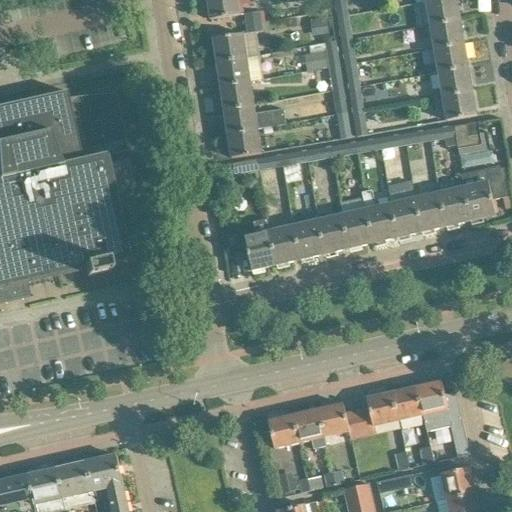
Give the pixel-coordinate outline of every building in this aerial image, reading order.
[(208,0),(211,21),(241,16),(238,0),(208,0)] [(347,7),(346,0),(334,0),(336,9),(347,7)] [(461,22),(456,0),(445,0),(427,3),(431,27),(461,22)] [(246,15),(247,25),(262,23),(260,13),(246,15)] [(351,31),(349,17),(338,19),(340,32),(351,31)] [(465,45),(461,22),(431,27),(435,50),(465,45)] [(262,23),(247,25),(249,35),(263,33),(262,23)] [(247,60),(244,35),(214,40),(218,64),(247,60)] [(355,54),(353,40),(341,42),(344,56),(355,54)] [(326,44),(329,61),(340,60),(337,42),(326,44)] [(469,69),(465,45),(435,50),(440,74),(469,69)] [(251,83),(247,60),(218,64),(221,88),(251,83)] [(359,78),(356,64),(345,66),(348,80),(359,78)] [(345,92),(341,69),(330,71),(334,94),(345,92)] [(473,93),(469,69),(440,74),(444,98),(473,93)] [(255,107),(251,83),(221,88),(225,111),(255,107)] [(363,102),(360,88),(349,90),(351,104),(363,102)] [(0,294),(0,296),(24,291),(22,282),(84,268),(87,278),(109,273),(107,262),(127,258),(128,263),(130,262),(127,249),(148,244),(147,240),(152,239),(152,240),(154,239),(139,174),(137,175),(138,175),(133,176),(129,159),(108,164),(107,157),(128,152),(115,95),(102,96),(90,97),(76,98),(66,100),(65,94),(66,94),(66,92),(0,107),(0,294)] [(334,94),(337,117),(348,115),(345,92),(334,94)] [(477,117),(473,93),(444,98),(448,122),(477,117)] [(286,126),(284,110),(256,115),(255,107),(225,111),(228,135),(258,131),(286,126)] [(366,126),(364,112),(353,114),(355,128),(366,126)] [(352,138),(348,115),(337,117),(341,140),(352,138)] [(478,124),(467,126),(469,137),(480,135),(478,124)] [(467,126),(454,128),(456,138),(458,151),(482,146),(480,135),(469,137),(467,126)] [(443,130),(429,132),(430,142),(444,140),(443,130)] [(262,155),(258,131),(228,135),(232,160),(262,155)] [(418,134),(404,137),(406,146),(420,144),(418,134)] [(393,138),(380,141),(381,150),(395,148),(393,138)] [(369,142),(355,145),(357,154),(371,152),(369,142)] [(344,147),(331,149),(332,158),(346,156),(344,147)] [(320,151),(306,153),(308,162),(309,162),(321,160),(320,151)] [(281,157),(283,167),(297,164),(296,159),(295,155),(281,157)] [(258,171),(272,168),(271,159),(257,161),(258,171)] [(234,175),(248,172),(247,163),(233,165),(234,175)] [(507,199),(500,168),(461,176),(464,189),(472,223),(496,217),(493,202),(507,199)] [(252,179),(248,186),(256,191),(261,184),(252,179)] [(472,223),(464,189),(440,194),(447,228),(472,223)] [(399,239),(391,205),(377,209),(373,191),(362,193),(364,199),(366,211),(367,211),(374,245),(399,239)] [(447,228),(440,194),(415,200),(423,234),(447,228)] [(423,234),(415,200),(391,205),(399,239),(423,234)] [(374,245),(367,211),(366,211),(343,216),(350,250),(374,245)] [(350,250),(343,216),(318,222),(326,256),(350,250)] [(277,267),(270,233),(271,233),(268,220),(254,223),(257,236),(245,239),(253,272),(277,267)] [(326,256),(318,222),(294,227),(302,261),(326,256)] [(302,261),(294,227),(271,233),(270,233),(277,267),(302,261)] [(442,383),(416,389),(422,417),(423,417),(427,434),(455,427),(454,423),(463,421),(456,394),(445,396),(442,383)] [(416,389),(392,395),(398,423),(422,417),(416,389)] [(369,410),(358,412),(363,438),(376,435),(375,428),(398,423),(392,395),(367,400),(369,410)] [(344,405),(319,411),(325,439),(349,434),(351,441),(363,438),(358,412),(346,415),(344,405)] [(319,411),(294,417),(301,445),(312,442),(314,450),(327,447),(325,439),(319,411)] [(301,445),(294,417),(269,422),(275,450),(301,445)] [(433,465),(430,448),(419,450),(423,467),(433,465)] [(411,469),(407,452),(394,455),(398,472),(411,469)] [(86,464),(92,492),(108,488),(113,511),(129,511),(117,457),(86,464)] [(57,470),(64,498),(92,492),(86,464),(57,470)] [(476,494),(470,469),(442,475),(448,501),(476,494)] [(28,477),(34,505),(64,498),(57,470),(28,477)] [(343,471),(333,473),(336,487),(346,485),(343,471)] [(279,476),(284,496),(301,492),(298,477),(294,478),(292,473),(279,476)] [(336,487),(333,473),(324,476),(327,489),(336,487)] [(377,483),(380,494),(414,487),(412,475),(377,483)] [(0,483),(0,511),(19,511),(20,511),(19,511),(35,511),(34,505),(28,477),(0,483)] [(321,477),(309,480),(311,492),(324,489),(321,477)] [(309,480),(309,479),(300,481),(303,494),(311,492),(309,480)] [(348,511),(376,511),(370,484),(343,491),(348,511)] [(479,511),(476,494),(448,501),(450,511),(479,511)] [(318,511),(317,503),(279,511),(318,511)]
